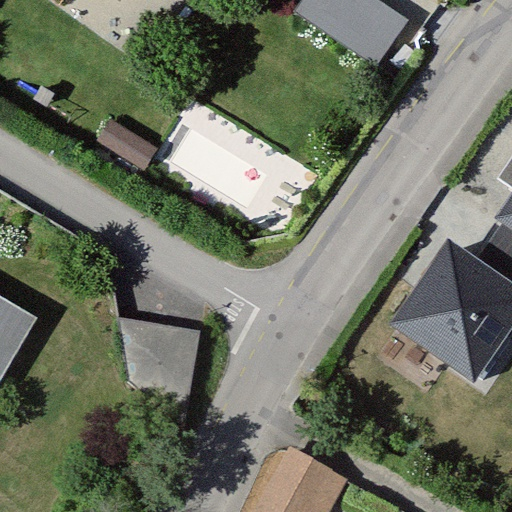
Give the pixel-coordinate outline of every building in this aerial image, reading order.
[(146,0),(116,0),(138,14),(146,0)] [(382,0),(302,0),(296,10),(379,64),(410,18),(382,0)] [(511,233),(511,186),(490,218),(511,233)] [(470,377),(511,316),(511,286),(441,238),(385,318),(470,377)] [(0,372),(31,321),(0,302),(0,372)] [(137,403),(202,401),(200,317),(135,318),(137,403)] [(330,511),(347,483),(288,449),(250,511),(330,511)]
